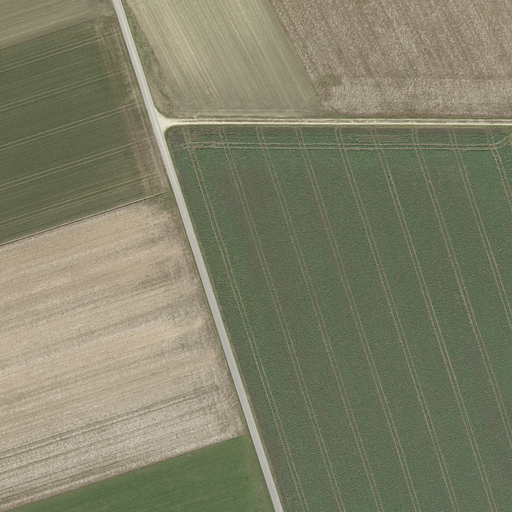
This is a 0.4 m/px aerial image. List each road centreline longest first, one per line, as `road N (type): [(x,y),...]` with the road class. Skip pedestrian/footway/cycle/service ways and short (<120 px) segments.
road 1 (track): [(281,511),(117,0)]
road 2 (track): [(511,121),(156,122)]
